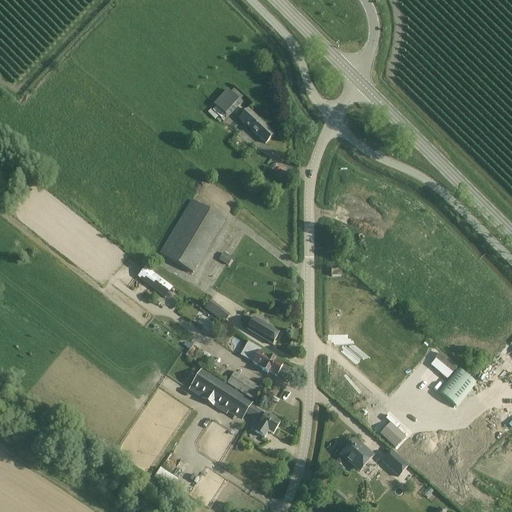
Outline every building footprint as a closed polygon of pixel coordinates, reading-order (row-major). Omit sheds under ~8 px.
[(213,106),(216,108),(213,111),(221,119),(224,116),(228,119),(242,104),(227,90),(213,106)] [(208,113),(215,120),(218,117),(211,110),(208,113)] [(248,110),(239,120),(265,144),(274,135),(248,110)] [(164,246),(159,254),(160,255),(193,275),(198,266),(164,246)] [(232,259),(223,253),(219,261),(228,266),(232,259)] [(145,268),(138,278),(165,299),(173,289),(145,268)] [(205,309),(224,324),(230,316),(211,301),(205,309)] [(371,319),(359,309),(353,315),(352,314),(347,320),(348,321),(342,328),(355,338),(366,326),(372,331),(376,326),(370,321),(371,319)] [(205,327),(210,333),(220,324),(211,315),(204,322),(207,325),(205,327)] [(255,319),(248,331),(272,346),(279,334),(255,319)] [(226,322),(223,325),(232,332),(234,329),(226,322)] [(247,343),(243,350),(256,358),(253,364),(276,377),(282,365),(259,353),(260,351),(247,343)] [(439,354),(435,359),(444,367),(439,374),(446,379),(456,368),(439,354)] [(368,381),(355,371),(350,377),(349,376),(343,382),(344,384),(339,390),(351,400),(362,387),(369,393),(373,388),(366,383),(368,381)] [(459,371),(439,394),(456,408),(476,385),(459,371)] [(247,401),(201,372),(190,389),(227,413),(231,408),(244,416),(246,414),(251,406),(246,403),(247,401)] [(222,381),(253,401),(261,389),(252,383),(252,384),(235,372),(230,380),(225,377),(222,381)] [(251,406),(246,414),(254,419),(248,429),(264,439),(268,432),(272,435),(279,425),(260,412),(251,406)] [(390,425),(381,435),(396,449),(405,438),(390,425)] [(360,444),(358,447),(353,442),(352,442),(340,455),(341,456),(359,471),(359,472),(360,472),(373,456),(360,444)] [(411,472),(393,456),(384,468),(402,483),(411,472)]
